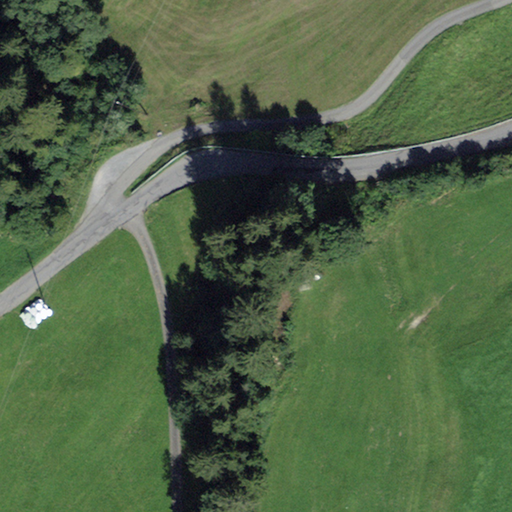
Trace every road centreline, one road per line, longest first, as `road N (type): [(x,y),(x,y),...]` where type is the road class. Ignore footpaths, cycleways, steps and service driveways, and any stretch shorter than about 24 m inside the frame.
road 1 (residential): [(501,0),(427,35),(379,91),(345,113),(189,129),(135,155),(107,177),(107,224)]
road 2 (tertiary): [(511,132),(371,168),(323,172),(216,160),(184,170),(107,224)]
road 3 (track): [(186,511),(175,335),(150,250),(127,211)]
road 4 (tertiary): [(107,224),(0,310)]
